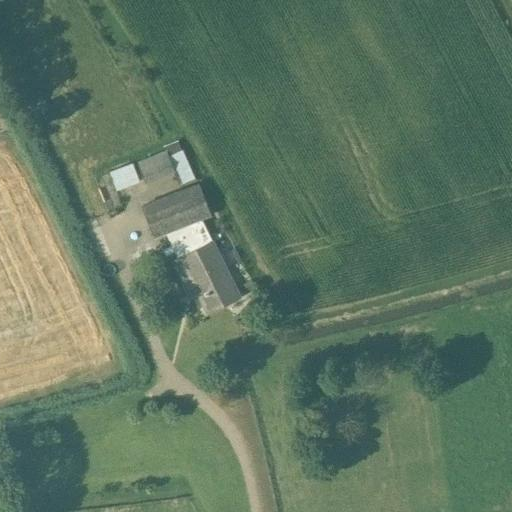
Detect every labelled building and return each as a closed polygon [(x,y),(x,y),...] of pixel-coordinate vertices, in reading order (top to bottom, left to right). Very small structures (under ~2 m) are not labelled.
[(32,98),(27,107),(32,116),(42,115),(47,107),(42,98),(32,98)] [(164,151),(137,162),(146,182),(172,170),(179,185),(195,178),(178,140),(162,147),(164,151)] [(136,161),(111,169),(118,190),(143,181),(136,161)] [(210,190),(218,206),(235,197),(227,181),(210,190)] [(211,215),(198,182),(141,205),(154,238),(211,215)] [(202,219),(166,233),(178,258),(172,261),(185,288),(193,284),(207,312),(239,296),(212,241),(202,219)] [(83,511),(83,499),(37,501),(37,511),(83,511)]
